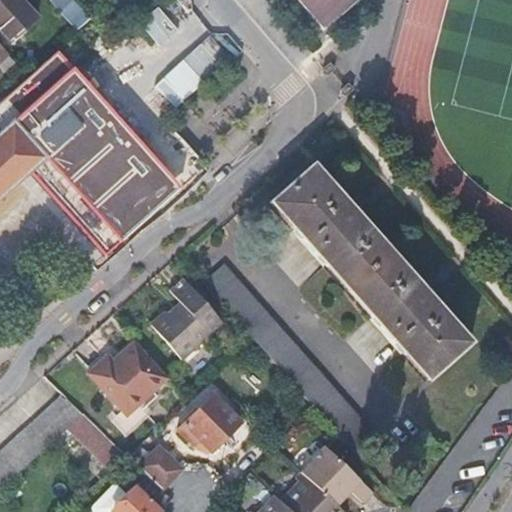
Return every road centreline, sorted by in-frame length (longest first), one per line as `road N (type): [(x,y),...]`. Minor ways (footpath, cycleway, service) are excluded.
road 1 (residential): [(0,394),(31,346),(96,283),(147,239),(207,205),(310,105),(219,0)]
road 2 (residential): [(417,511),(511,382)]
